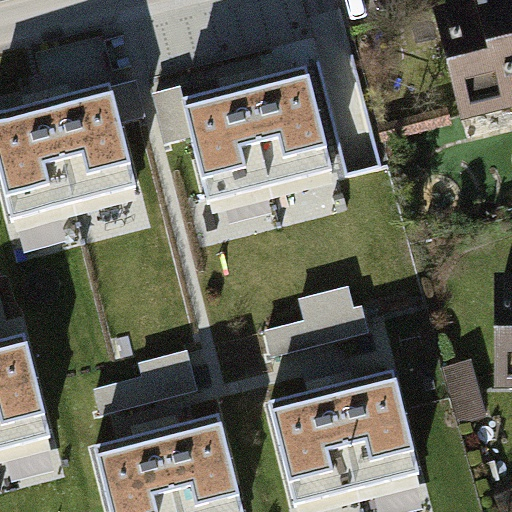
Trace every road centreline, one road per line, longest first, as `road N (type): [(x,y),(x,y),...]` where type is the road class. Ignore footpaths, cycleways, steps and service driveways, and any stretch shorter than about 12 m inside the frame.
road 1 (unknown): [(80,8),(220,327)]
road 2 (unknown): [(0,456),(220,327)]
road 3 (unknown): [(220,327),(284,511)]
